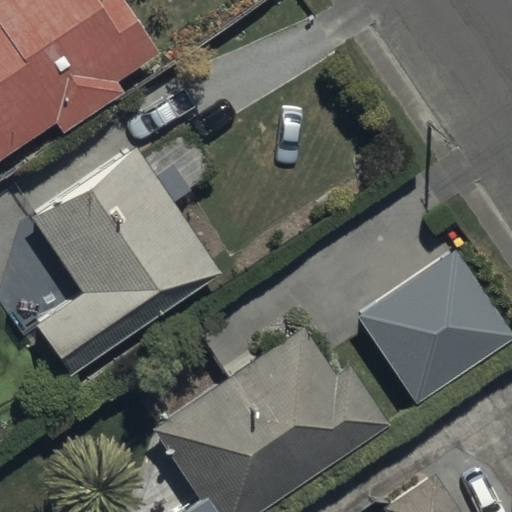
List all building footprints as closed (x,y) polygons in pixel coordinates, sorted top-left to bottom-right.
[(0,0),(0,143),(49,109),(59,122),(122,77),(113,66),(153,37),(126,0),(0,0)] [(131,134),(27,206),(77,282),(31,314),(64,363),(218,259),(131,134)] [(452,237),(354,302),(412,391),(511,325),(452,237)] [(302,313),(150,414),(196,488),(167,508),(170,511),(238,511),(388,411),(346,349),(332,363),(302,313)] [(471,511),(438,460),(376,500),(383,511),(471,511)]
